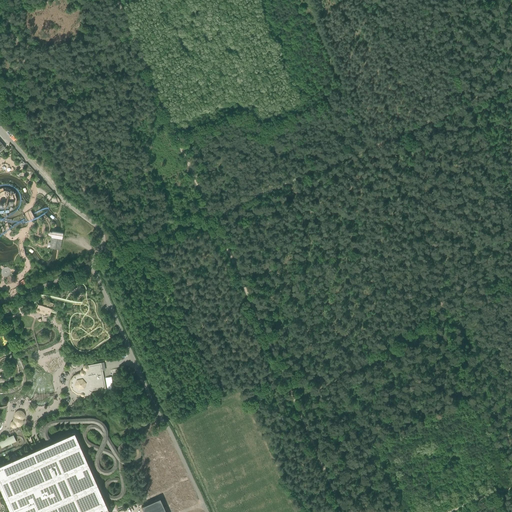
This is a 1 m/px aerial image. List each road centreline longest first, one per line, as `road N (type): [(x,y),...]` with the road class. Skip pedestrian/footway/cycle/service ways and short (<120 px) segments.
road 1 (track): [(343,511),(118,0)]
road 2 (track): [(511,87),(92,263)]
road 3 (track): [(206,511),(92,263),(100,226),(59,195),(0,128)]
